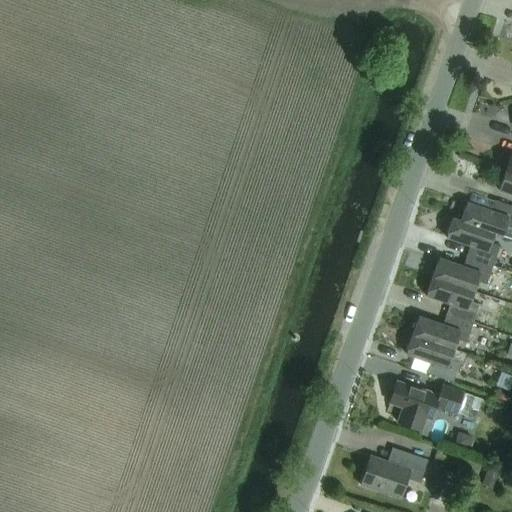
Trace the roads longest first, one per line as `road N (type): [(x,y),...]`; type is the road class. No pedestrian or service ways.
road 1 (residential): [(291,511),(464,0)]
road 2 (track): [(458,17),(404,2),(315,10),(274,0)]
